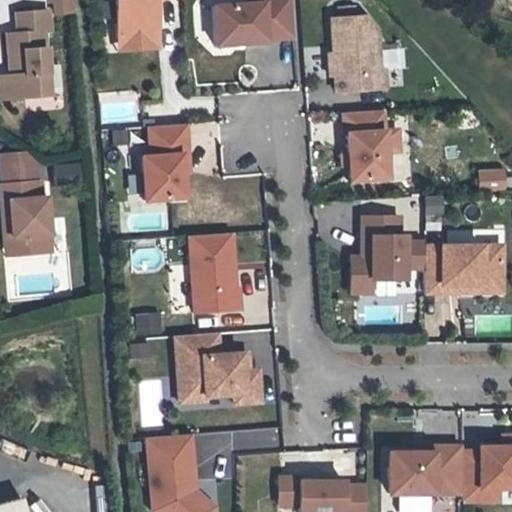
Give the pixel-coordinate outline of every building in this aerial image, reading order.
[(74,12),(72,0),(47,0),(47,1),(55,0),(56,14),(74,12)] [(118,0),(123,46),(169,42),(166,6),(176,0),(118,0)] [(261,0),(261,3),(211,6),(214,46),(265,43),(265,40),(293,39),(290,0),(261,0)] [(48,93),(46,66),(43,32),(49,32),(47,10),(16,13),(17,33),(6,34),(10,75),(2,76),(4,99),(48,95),(48,93)] [(366,16),(332,19),(337,92),(384,89),(383,71),(378,71),(375,30),(366,16)] [(169,42),(123,46),(117,51),(157,48),(169,42)] [(60,92),(58,65),(46,66),(48,93),(60,92)] [(381,110),(341,113),(342,133),(346,133),(349,180),(385,177),(381,110)] [(184,124),(147,127),(150,169),(140,170),(143,202),(183,199),(181,172),(180,155),(186,154),(184,124)] [(50,252),(45,197),(41,197),(40,181),(41,152),(0,152),(0,201),(7,201),(12,255),(50,252)] [(501,168),(474,171),(476,194),(503,191),(501,168)] [(425,225),(443,225),(441,194),(424,194),(425,225)] [(12,255),(7,201),(0,201),(0,203),(5,256),(12,255)] [(398,216),(360,216),(359,237),(369,237),(369,257),(349,257),(349,293),(370,293),(370,279),(402,279),(402,268),(423,268),(423,246),(423,243),(403,242),(402,236),(397,235),(398,216)] [(230,233),(187,236),(192,312),(238,309),(237,288),(234,288),(230,233)] [(500,246),(423,246),(423,268),(423,293),(439,292),(439,284),(500,285),(500,246)] [(439,292),(439,293),(500,292),(500,285),(439,284),(439,292)] [(133,312),(135,335),(162,333),(160,310),(133,312)] [(215,333),(172,336),(176,385),(203,383),(204,396),(232,394),(232,404),(259,402),(257,370),(247,371),(245,353),(216,355),(215,333)] [(147,354),(145,340),(127,343),(129,357),(147,354)] [(203,383),(176,385),(177,402),(203,401),(203,396),(204,396),(203,383)] [(188,433),(145,436),(151,510),(167,509),(171,511),(212,511),(212,508),(188,487),(191,484),(188,433)] [(477,452),(461,452),(460,493),(460,502),(477,502),(477,488),(511,488),(511,435),(511,436),(511,446),(500,447),(477,447),(477,452)] [(511,436),(500,436),(500,447),(511,446),(511,436)] [(386,493),(460,493),(461,452),(461,447),(430,447),(429,453),(386,453),(386,493)] [(352,475),(279,476),(280,503),(301,503),(301,511),(342,510),(342,511),(366,511),(366,483),(352,483),(352,475)] [(511,488),(477,488),(477,502),(511,501),(511,488)] [(0,511),(31,511),(26,494),(0,501),(0,511)]
